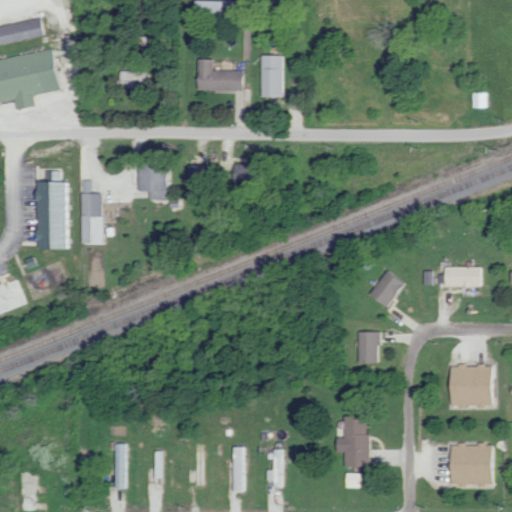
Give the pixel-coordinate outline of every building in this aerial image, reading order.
[(201,0),(201,16),(228,17),(229,1),(206,0),(201,0)] [(0,45),(50,36),(47,17),(0,26),(0,45)] [(66,90),(60,49),(0,58),(0,102),(19,100),(21,109),(40,106),(38,94),(66,90)] [(265,96),(286,96),(287,55),(266,55),(265,96)] [(217,59),(201,58),(201,89),(249,90),(249,70),(217,70),(217,59)] [(150,71),(123,70),(122,88),(150,88),(150,71)] [(476,107),(490,107),(490,91),(475,92),(476,107)] [(144,190),(155,191),(155,199),(171,199),(172,163),(144,163),(144,190)] [(266,163),(237,165),(238,187),(268,185),(266,163)] [(191,166),(192,197),(214,197),(213,165),(191,166)] [(76,181),(48,181),(47,248),(75,248),(76,181)] [(85,193),(86,243),(108,243),(107,192),(85,193)] [(442,285),(482,286),(483,266),(443,266),(442,285)] [(386,307),(403,280),(384,269),(368,296),(386,307)] [(377,331),(358,331),(358,361),(377,362),(377,331)] [(449,366),(445,386),(449,404),(462,406),(471,405),(480,406),(490,404),(487,387),(489,374),(493,373),(495,367),(477,364),(468,365),(461,364),(449,366)] [(343,466),(367,466),(368,415),(343,415),(343,437),(335,437),(334,451),(343,451),(343,466)] [(130,444),(120,443),(119,488),(129,488),(130,444)] [(489,484),(488,443),(447,444),(448,485),(489,484)] [(248,492),(248,447),(239,447),(238,492),(248,492)] [(286,448),(277,448),(277,469),(271,469),(271,480),(277,480),(277,487),(286,487),(286,448)]
